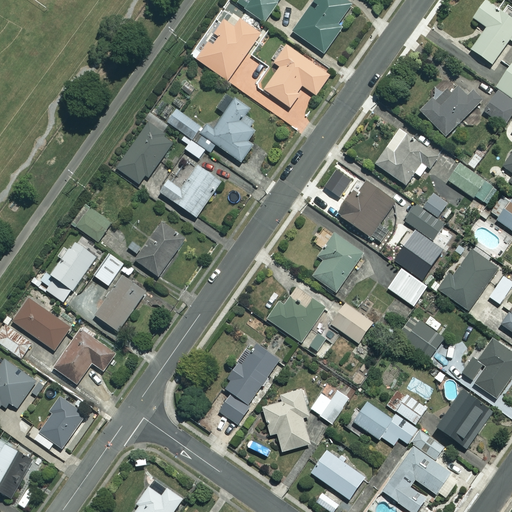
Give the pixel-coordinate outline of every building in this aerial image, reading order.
[(279,0),(238,0),(237,3),(264,22),(279,0)] [(353,5),(345,0),(315,0),(293,33),(323,54),(341,27),(339,26),(353,5)] [(492,64),(509,40),(511,42),(511,9),(503,3),(498,9),(485,0),(473,18),(486,27),(471,50),(492,64)] [(235,26),(224,18),(214,33),(218,37),(213,45),(208,42),(196,60),(227,81),(260,33),(239,19),(235,26)] [(304,54),(303,56),(285,44),(281,49),(279,47),(271,57),(274,59),(272,62),(280,67),(264,90),(288,107),(303,86),(315,95),(330,75),(312,63),(314,60),(304,54)] [(511,63),(496,87),(511,97),(511,63)] [(186,80),(178,91),(187,98),(195,88),(186,80)] [(479,102),(460,83),(452,92),(447,87),(422,113),(445,136),(479,102)] [(511,111),(511,97),(496,87),(482,109),(504,124),(511,111)] [(178,93),(172,103),(183,111),(189,101),(178,93)] [(202,159),(208,151),(211,153),(216,145),(241,162),(253,145),(248,141),(255,131),(249,127),(258,114),(234,98),(214,129),(206,124),(203,129),(175,110),(167,122),(183,133),(179,139),(189,145),(186,149),(202,159)] [(116,168),(138,184),(144,175),(149,179),(174,143),(147,124),(116,168)] [(414,173),(420,177),(427,168),(430,170),(439,157),(399,129),(374,163),(405,185),(414,173)] [(511,153),(503,167),(511,172),(511,175),(508,181),(511,183),(511,153)] [(498,191),(459,163),(447,180),(473,198),(475,196),(488,205),(498,191)] [(221,181),(199,165),(182,190),(168,180),(160,192),(196,217),(221,181)] [(395,202),(367,182),(355,199),(350,195),(337,213),(370,237),(395,202)] [(448,204),(433,194),(422,209),(417,205),(405,222),(433,241),(445,224),(437,219),(448,204)] [(223,206),(212,199),(204,211),(215,218),(223,206)] [(511,200),(511,199),(496,220),(511,230),(511,200)] [(111,223),(85,205),(72,225),(98,242),(111,223)] [(130,249),(139,255),(135,260),(158,276),(184,240),(161,223),(146,245),(137,238),(130,249)] [(363,254),(334,234),(318,257),(322,260),(312,276),(336,293),(363,254)] [(56,256),(61,260),(50,275),(53,278),(45,290),(64,303),(95,257),(73,242),(68,250),(62,247),(56,256)] [(498,269),(472,250),(455,275),(451,272),(438,290),(468,311),(498,269)] [(124,264),(111,254),(95,276),(108,286),(124,264)] [(426,288),(400,271),(388,289),(404,299),(399,306),(410,313),(426,288)] [(145,292),(122,276),(95,316),(118,331),(145,292)] [(511,285),(511,282),(503,277),(490,298),(500,304),(511,285)] [(266,318),(323,359),(342,332),(358,343),(372,323),(345,303),(336,315),(313,299),(305,310),(288,297),(283,304),(278,300),(266,318)] [(70,328),(29,299),(13,321),(54,350),(70,328)] [(511,315),(509,313),(501,325),(511,332),(511,315)] [(444,337),(420,320),(411,334),(403,328),(397,336),(429,359),(444,337)] [(32,342),(5,324),(0,331),(0,343),(21,359),(32,342)] [(115,351),(82,329),(55,369),(77,384),(91,363),(102,371),(115,351)] [(511,376),(511,354),(492,340),(478,361),(473,358),(461,374),(496,399),(511,376)] [(231,380),(225,389),(232,393),(219,413),(237,424),(279,359),(258,345),(252,353),(247,350),(240,360),(238,358),(227,377),(231,380)] [(19,374),(2,360),(0,362),(0,406),(2,405),(5,408),(10,402),(16,408),(36,383),(21,371),(19,374)] [(310,416),(302,389),(280,395),(282,402),(262,407),(270,435),(277,433),(282,452),(310,444),(303,418),(310,416)] [(427,409),(398,389),(387,406),(416,425),(427,409)] [(350,399),(337,390),(330,400),(321,394),(310,409),(332,424),(350,399)] [(492,411),(462,390),(436,427),(466,448),(492,411)] [(86,415),(60,396),(49,411),(53,413),(34,439),(49,450),(54,443),(62,448),(86,415)] [(390,418),(366,402),(353,422),(379,440),(381,437),(393,445),(398,438),(408,444),(417,431),(393,414),(390,418)] [(445,448),(422,433),(382,491),(411,511),(419,511),(428,499),(410,487),(415,480),(436,494),(451,472),(436,461),(445,448)] [(24,483),(21,481),(33,459),(0,441),(0,491),(5,494),(2,499),(12,504),(24,483)] [(340,454),(337,458),(327,451),(311,473),(349,499),(364,477),(344,463),(347,459),(340,454)] [(167,489),(162,496),(148,486),(135,503),(139,506),(134,511),(173,511),(182,501),(167,489)] [(333,511),(338,505),(321,494),(312,508),(318,511),(333,511)]
